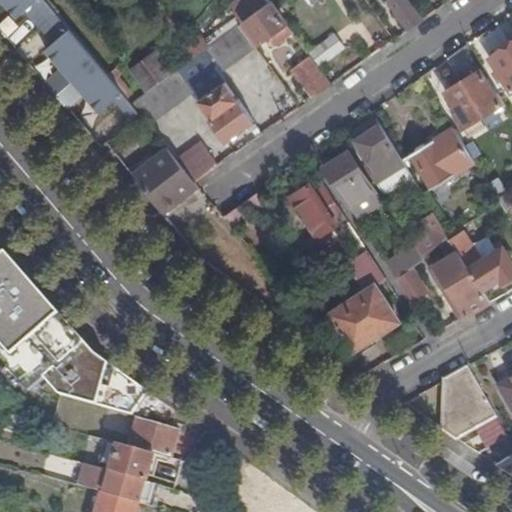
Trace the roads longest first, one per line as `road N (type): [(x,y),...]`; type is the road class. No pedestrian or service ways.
road 1 (secondary): [(0,143),(131,296),(348,452)]
road 2 (residential): [(216,195),(491,0)]
road 3 (residential): [(348,452),(393,383),(511,314)]
